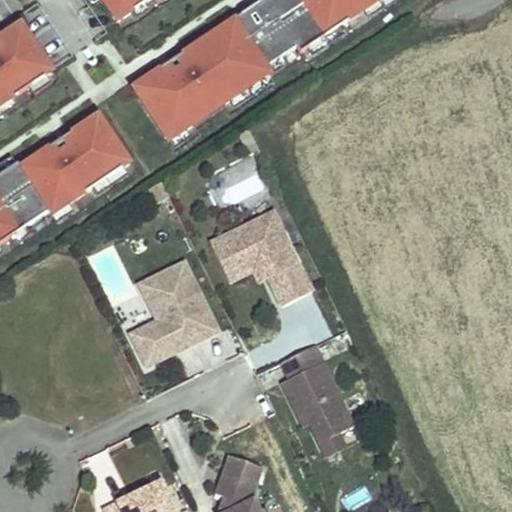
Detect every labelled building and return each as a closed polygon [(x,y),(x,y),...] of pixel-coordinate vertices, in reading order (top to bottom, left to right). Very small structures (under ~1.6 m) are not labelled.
[(101,0),(117,24),(131,15),(146,4),(152,0),(101,0)] [(267,0),(133,90),(168,144),(186,132),(192,127),(188,122),(205,111),(219,101),(223,107),(270,76),(266,70),(280,60),(297,49),(301,55),(307,51),(342,27),(364,12),(382,0),(267,0)] [(398,1),(397,0),(382,0),(364,12),(369,20),(398,1)] [(131,15),(136,22),(151,12),(146,4),(131,15)] [(52,73),(20,26),(0,39),(0,108),(12,100),(29,89),(46,77),(52,73)] [(347,35),(342,27),(307,51),(312,59),(347,35)] [(284,66),(280,60),(266,70),(270,76),(284,66)] [(52,85),(46,77),(29,89),(34,97),(52,85)] [(269,88),(263,80),(228,103),(234,111),(269,88)] [(0,119),(17,108),(12,100),(0,108),(0,119)] [(205,111),(209,117),(223,107),(219,101),(205,111)] [(0,246),(9,240),(27,228),(48,214),(51,218),(67,208),(91,191),(123,170),(129,165),(97,118),(20,171),(17,166),(0,177),(0,246)] [(168,144),(174,151),(191,140),(186,132),(168,144)] [(251,137),(242,141),(247,152),(256,148),(251,137)] [(91,191),(96,199),(128,177),(123,170),(91,191)] [(167,196),(159,180),(146,189),(153,202),(167,196)] [(51,218),(56,226),(72,215),(67,208),(51,218)] [(273,216),(210,247),(229,285),(253,274),(262,269),(269,282),(282,310),(312,295),(273,216)] [(9,240),(14,248),(32,236),(27,228),(9,240)] [(184,265),(139,287),(157,323),(130,337),(146,369),(181,353),(178,346),(184,343),(187,349),(218,335),(184,265)] [(262,269),(253,274),(260,286),(269,282),(262,269)] [(181,353),(187,349),(184,343),(178,346),(181,353)] [(314,349),(281,365),(289,382),(282,385),(297,417),(304,413),(310,426),(319,445),(353,429),(314,349)] [(304,413),(297,417),(304,430),(310,426),(304,413)] [(259,511),(254,501),(252,502),(263,471),(228,459),(215,497),(223,500),(228,501),(223,511),(259,511)] [(174,511),(161,485),(105,511),(174,511)] [(223,511),(228,501),(223,500),(218,511),(223,511)]
